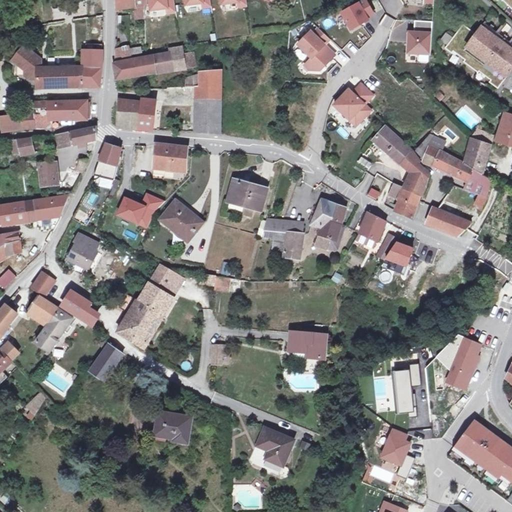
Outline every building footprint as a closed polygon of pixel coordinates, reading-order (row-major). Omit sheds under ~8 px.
[(146,8),(144,0),(117,0),(117,9),(135,7),(136,18),(146,18),(146,8)] [(174,0),(149,0),(151,10),(167,8),(175,7),(174,0)] [(267,0),(269,9),(293,4),(292,0),(267,0)] [(365,0),(342,13),(352,30),(369,20),(367,18),(374,14),(366,0),(365,0)] [(511,0),(502,0),(511,8),(511,0)] [(431,55),(433,22),(415,21),(415,33),(410,32),(409,54),(431,55)] [(511,69),(511,43),(485,23),(481,28),(476,34),(463,25),(446,48),(452,53),(454,51),(466,60),(464,62),(479,72),(480,71),(492,80),(491,82),(499,88),(511,69)] [(310,71),(320,71),(336,55),(325,45),(331,40),(319,28),(314,34),(311,32),(298,45),(313,59),(305,66),(310,71)] [(446,46),(453,37),(446,32),(439,41),(446,46)] [(132,58),(129,47),(121,49),(124,60),(132,58)] [(38,68),(38,56),(33,56),(24,48),(14,61),(21,66),(25,66),(25,76),(30,79),(37,79),(37,68),(38,68)] [(193,67),(191,58),(194,58),(194,55),(185,57),(183,48),(170,50),(170,53),(132,60),(115,65),(117,79),(155,73),(193,67)] [(124,60),(121,49),(115,50),(115,54),(115,62),(124,60)] [(100,87),(103,68),(103,52),(84,52),(83,67),(84,67),(84,87),(100,87)] [(83,67),(47,68),(38,68),(37,68),(37,79),(37,88),(84,87),(84,67),(83,67)] [(221,100),(222,78),(222,70),(200,72),(200,74),(200,87),(195,87),(192,87),(192,96),(192,98),(199,98),(199,100),(221,100)] [(200,87),(200,74),(187,78),(186,87),(192,87),(195,87),(200,87)] [(335,106),(357,126),(372,111),(365,105),(374,96),(362,85),(353,94),(350,90),(335,106)] [(185,98),(184,87),(171,88),(171,99),(185,98)] [(403,113),(414,123),(418,119),(423,123),(432,113),(428,109),(433,103),(421,91),(415,97),(413,94),(405,102),(409,107),(405,111),(403,113)] [(138,130),(141,102),(120,100),(118,128),(138,130)] [(153,131),(156,101),(142,100),(141,102),(138,130),(153,131)] [(221,135),(221,100),(199,100),(199,133),(221,135)] [(88,120),(88,104),(88,101),(48,103),(33,103),(35,113),(36,128),(44,128),(46,127),(52,122),(50,120),(65,120),(76,120),(88,120)] [(405,102),(400,107),(405,111),(409,107),(405,102)] [(36,128),(35,113),(23,115),(23,114),(0,117),(2,133),(24,129),(24,128),(34,128),(36,128)] [(511,115),(507,113),(506,113),(498,138),(511,142),(511,115)] [(421,161),(413,151),(386,127),(374,141),(401,164),(402,163),(413,172),(408,180),(404,188),(404,189),(420,196),(423,196),(426,187),(430,175),(418,165),(421,161)] [(97,140),(97,129),(96,128),(82,130),(70,133),(72,146),(78,144),(87,142),(97,140)] [(483,175),(493,137),(478,130),(472,139),(465,164),(474,170),(483,175)] [(72,146),(70,133),(57,136),(60,148),(72,146)] [(429,157),(434,144),(443,147),(445,143),(430,137),(428,135),(418,146),(415,149),(424,163),(434,167),(436,161),(429,157)] [(34,154),(30,138),(19,140),(23,154),(34,154)] [(38,153),(34,138),(30,138),(34,154),(38,153)] [(23,154),(19,140),(12,141),(15,154),(23,154)] [(187,171),(188,148),(156,144),(155,168),(156,168),(165,169),(187,171)] [(473,171),(464,165),(463,163),(442,151),(443,148),(443,147),(434,144),(429,157),(436,161),(434,167),(490,190),(492,180),(483,175),(474,170),(473,171)] [(118,167),(122,149),(106,145),(102,154),(100,161),(107,164),(118,167)] [(84,174),(89,160),(80,160),(77,171),(84,174)] [(102,180),(107,164),(100,161),(94,176),(102,180)] [(59,186),(56,162),(40,163),(42,187),(59,186)] [(164,178),(165,169),(156,168),(155,177),(164,178)] [(262,210),(267,190),(244,183),(236,181),(234,181),(229,201),(262,210)] [(412,219),(420,196),(404,189),(404,188),(395,184),(389,196),(403,201),(397,212),(412,219)] [(465,202),(469,192),(455,186),(444,202),(472,213),(475,206),(465,202)] [(375,201),(378,194),(370,190),(367,196),(375,201)] [(166,201),(148,194),(143,207),(126,199),(119,215),(148,228),(156,212),(166,201)] [(483,209),(488,198),(479,195),(475,205),(483,209)] [(62,217),(69,198),(69,196),(28,203),(31,222),(39,220),(62,217)] [(342,224),(347,208),(322,200),(312,225),(322,228),(325,219),(342,224)] [(203,223),(176,202),(162,220),(175,231),(176,230),(189,240),(203,223)] [(472,213),(444,202),(439,210),(468,222),(472,213)] [(31,222),(28,203),(0,207),(1,209),(3,222),(4,226),(31,222)] [(88,223),(91,208),(78,205),(75,220),(88,223)] [(468,222),(439,210),(438,209),(433,207),(427,225),(459,236),(469,228),(470,227),(472,224),(468,222)] [(378,242),(387,222),(380,218),(369,212),(360,233),(377,241),(378,242)] [(343,233),(340,232),(342,224),(325,219),(322,228),(320,234),(319,236),(316,245),(335,251),(338,250),(343,233)] [(264,231),(267,222),(262,221),(259,236),(263,237),(264,231)] [(302,234),(302,225),(267,222),(264,231),(302,234)] [(320,234),(322,228),(312,225),(310,232),(320,234)] [(300,258),(304,234),(302,234),(264,231),(263,237),(262,238),(274,239),(274,238),(275,238),(287,240),(285,252),(285,256),(300,258)] [(21,242),(19,233),(4,235),(6,246),(7,245),(21,242)] [(377,241),(360,233),(356,239),(374,248),(377,241)] [(93,262),(98,253),(96,252),(99,245),(79,234),(75,242),(78,243),(69,260),(86,269),(90,260),(93,262)] [(385,261),(399,240),(390,235),(384,246),(378,256),(385,261)] [(481,243),(484,239),(478,235),(476,240),(481,243)] [(285,252),(287,240),(275,238),(274,250),(285,252)] [(22,252),(21,242),(7,245),(6,246),(8,256),(22,252)] [(83,275),(86,269),(69,260),(62,257),(62,258),(63,261),(74,267),(75,271),(83,275)] [(229,275),(231,264),(225,263),(222,274),(229,275)] [(158,289),(165,279),(164,278),(169,269),(161,265),(139,301),(138,300),(137,301),(155,312),(155,311),(164,317),(174,299),(158,289)] [(164,278),(165,279),(158,289),(174,299),(185,279),(169,269),(164,278)] [(0,283),(5,288),(17,277),(10,270),(0,279),(0,283)] [(55,281),(43,273),(33,289),(45,297),(55,281)] [(215,286),(217,277),(202,275),(200,284),(215,286)] [(224,291),(226,279),(217,277),(215,286),(215,290),(224,291)] [(231,280),(230,292),(238,292),(239,281),(231,280)] [(95,314),(88,310),(91,304),(72,292),(63,306),(82,319),(83,318),(94,326),(98,319),(95,314)] [(129,314),(137,301),(138,300),(125,293),(120,300),(123,302),(119,308),(129,314)] [(50,323),(60,309),(39,296),(29,310),(50,323)] [(137,301),(129,314),(129,315),(131,316),(126,324),(142,333),(155,312),(137,301)] [(8,327),(18,314),(6,305),(0,313),(0,339),(9,327),(8,327)] [(65,331),(69,325),(74,318),(60,309),(50,323),(36,343),(50,353),(65,331)] [(145,348),(164,317),(155,311),(155,312),(142,333),(136,343),(145,348)] [(142,333),(126,324),(126,323),(124,323),(118,332),(136,343),(142,333)] [(328,334),(288,330),(287,352),(306,354),(305,359),(326,361),(328,334)] [(447,382),(466,390),(469,383),(466,382),(469,376),(471,377),(480,357),(477,356),(482,344),(459,335),(441,353),(446,359),(444,361),(452,370),(447,382)] [(19,353),(10,344),(3,351),(12,360),(19,353)] [(104,382),(124,354),(111,345),(110,344),(91,372),(104,382)] [(230,354),(230,346),(213,346),(213,361),(222,361),(222,354),(230,354)] [(3,371),(13,362),(12,360),(3,351),(2,350),(0,347),(0,383),(0,384),(8,377),(3,371)] [(441,353),(438,356),(444,361),(446,359),(441,353)] [(183,371),(191,369),(190,361),(181,363),(183,371)] [(411,369),(396,371),(400,414),(409,413),(409,418),(418,417),(417,406),(414,406),(413,394),(412,387),(422,386),(420,363),(410,364),(411,369)] [(36,415),(46,398),(42,393),(27,407),(36,415)] [(193,416),(163,411),(154,421),(154,430),(152,430),(151,431),(153,433),(153,437),(155,437),(155,441),(165,442),(166,440),(171,440),(170,442),(171,444),(189,446),(193,416)] [(511,449),(474,421),(453,450),(456,452),(459,448),(466,453),(463,457),(466,459),(469,456),(476,461),(488,470),(485,474),(488,476),(491,472),(498,478),(502,473),(511,481),(511,449)] [(295,439),(263,425),(254,446),(265,451),(263,455),(265,457),(263,460),(284,468),(295,439)] [(394,429),(382,457),(401,465),(397,475),(407,479),(416,458),(406,454),(411,444),(405,441),(408,434),(394,429)] [(309,451),(311,445),(303,442),(301,448),(309,451)] [(466,453),(459,448),(456,452),(463,457),(466,453)] [(469,456),(466,459),(473,465),(476,461),(469,456)] [(491,472),(488,476),(495,482),(498,478),(491,472)] [(498,478),(508,485),(511,481),(502,473),(498,478)] [(406,511),(407,511),(385,503),(381,511),(406,511)]
